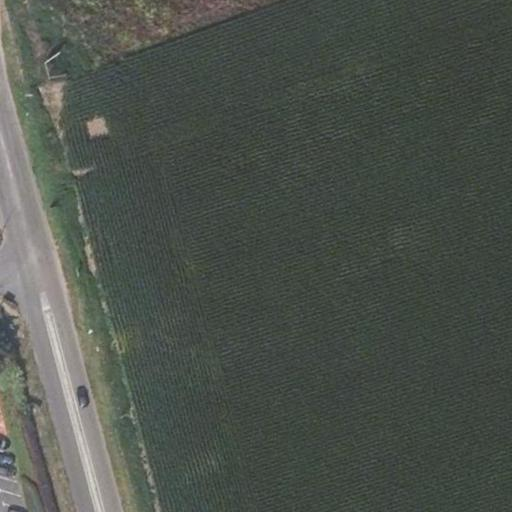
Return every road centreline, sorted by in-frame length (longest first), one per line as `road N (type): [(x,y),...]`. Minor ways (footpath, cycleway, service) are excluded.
road 1 (tertiary): [(113,511),(60,314),(36,260)]
road 2 (unclassified): [(36,260),(40,318),(90,511)]
road 3 (tertiary): [(0,122),(36,260)]
